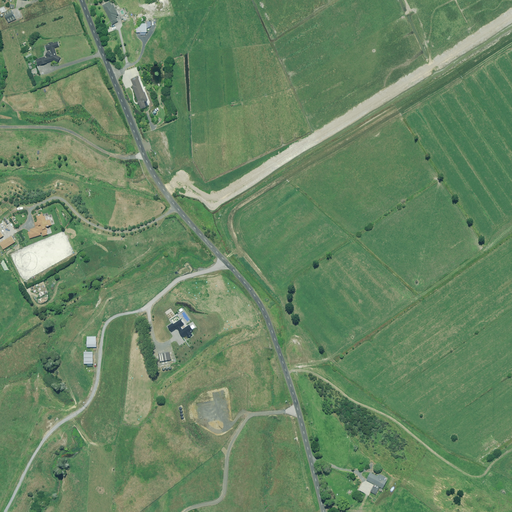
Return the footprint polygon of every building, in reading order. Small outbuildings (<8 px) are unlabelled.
[(118,16),(118,15),(119,15),(113,5),(112,5),(110,2),(103,5),(113,24),(119,22),(116,17),(118,16)] [(13,10),(7,13),(5,14),(9,23),(17,19),(13,10)] [(148,23),(140,23),(140,27),(137,27),(137,32),(148,32),(148,23)] [(50,52),(49,51),(46,56),(47,57),(37,59),(38,66),(48,63),(47,63),(51,62),(55,61),(59,63),(59,62),(62,57),(57,55),(55,48),(60,46),(58,42),(46,45),(47,50),(51,49),(51,51),(50,52)] [(145,92),(139,76),(132,79),(134,85),(133,85),(142,109),(147,107),(145,102),(148,101),(149,100),(146,92),(145,92)] [(44,230),(47,229),(46,227),(53,225),(51,219),(48,220),(46,213),(37,216),(39,222),(38,222),(40,226),(42,225),(44,230)] [(40,226),(38,222),(35,223),(37,228),(28,230),(30,238),(41,235),(41,233),(43,232),(44,236),(49,234),(47,229),(44,230),(42,225),(40,226)] [(16,242),(12,236),(0,243),(4,250),(16,242)] [(97,347),(97,337),(88,337),(88,347),(97,347)] [(94,364),(94,352),(85,352),(85,364),(94,364)] [(372,471),(367,481),(363,483),(359,490),(369,495),(371,492),(376,495),(380,487),(383,489),(387,481),(384,480),(386,477),(380,474),(380,475),(372,471)]
